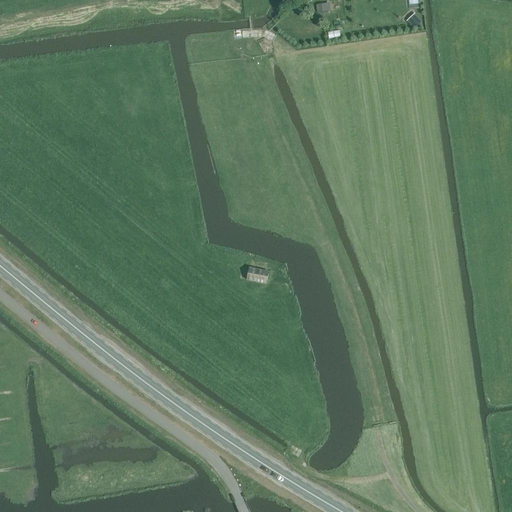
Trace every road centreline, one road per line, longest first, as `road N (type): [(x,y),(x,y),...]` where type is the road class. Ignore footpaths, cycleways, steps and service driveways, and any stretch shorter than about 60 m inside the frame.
road 1 (primary): [(342,511),(171,402),(0,266)]
road 2 (unclassified): [(0,293),(209,455),(245,511)]
road 3 (track): [(418,511),(392,475),(358,482),(304,467),(296,456),(302,440)]
